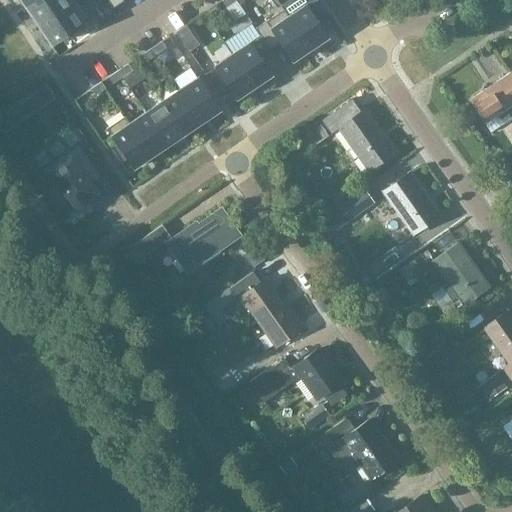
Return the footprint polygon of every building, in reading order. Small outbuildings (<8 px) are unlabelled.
[(19,0),(27,11),(42,0),(19,0)] [(38,27),(78,1),(77,0),(42,0),(27,11),(38,27)] [(122,0),(106,0),(112,8),(123,1),(122,0)] [(289,0),(280,6),(282,10),(287,16),(309,49),(327,38),(318,25),(329,18),(325,12),(316,0),(289,0)] [(78,1),(38,27),(50,45),(70,32),(77,44),(98,31),(78,1)] [(309,49),(287,16),(282,10),(255,28),(269,49),(279,42),(292,61),(309,49)] [(251,23),(223,42),(231,54),(253,87),(271,75),(258,56),(269,49),(255,28),(251,23)] [(189,32),(185,25),(175,32),(179,38),(189,32)] [(151,48),(156,54),(165,48),(161,41),(151,48)] [(145,61),(156,54),(151,48),(141,55),(145,61)] [(236,99),(253,87),(231,54),(213,66),(226,85),(235,98),(236,99)] [(117,71),(122,77),(132,71),(127,64),(117,71)] [(190,67),(172,79),(179,89),(201,122),(219,110),(196,77),(190,67)] [(112,84),(122,77),(117,71),(107,77),(112,84)] [(511,76),(509,72),(489,86),(511,118),(511,120),(511,104),(511,103),(511,76)] [(105,89),(100,82),(90,89),(95,95),(105,89)] [(226,85),(216,92),(224,105),(235,98),(226,85)] [(489,86),(469,100),(484,122),(490,132),(511,118),(489,86)] [(162,100),(184,134),(201,122),(179,89),(162,100)] [(349,99),(320,120),(330,134),(339,127),(367,169),(392,151),(363,108),(358,111),(349,99)] [(167,145),(184,134),(162,100),(145,112),(167,145)] [(20,103),(0,116),(0,130),(2,133),(28,115),(20,103)] [(145,112),(128,123),(151,156),(167,145),(145,112)] [(151,156),(128,123),(124,116),(106,128),(117,145),(114,147),(123,161),(126,158),(133,168),(151,156)] [(303,136),(310,147),(326,136),(319,125),(303,136)] [(78,147),(45,169),(57,187),(54,189),(63,202),(66,200),(72,209),(86,200),(85,198),(93,192),(87,183),(97,176),(78,147)] [(382,190),(412,233),(437,216),(407,173),(382,190)] [(362,189),(331,211),(341,225),(371,203),(362,189)] [(161,225),(133,245),(140,254),(142,258),(165,241),(186,271),(228,242),(224,236),(230,232),(225,226),(231,222),(220,206),(218,207),(195,223),(193,221),(169,237),(161,225)] [(457,243),(432,260),(447,282),(441,287),(451,301),(457,297),(463,304),(487,287),(457,243)] [(409,263),(398,270),(406,282),(417,274),(409,263)] [(252,273),(229,288),(236,297),(237,299),(240,297),(273,345),(301,325),(291,311),(288,313),(264,278),(258,282),(252,273)] [(429,304),(438,297),(427,282),(418,289),(429,304)] [(204,306),(218,326),(229,318),(221,307),(236,297),(229,288),(204,306)] [(511,322),(504,311),(483,326),(493,341),(486,346),(494,357),(501,352),(510,366),(504,370),(511,381),(511,322)] [(264,371),(248,383),(261,402),(277,390),(298,376),(314,399),(321,395),(328,406),(343,395),(335,384),(322,365),(326,362),(317,348),(288,369),(281,359),(264,371)] [(477,386),(486,400),(504,388),(495,374),(477,386)] [(312,412),(301,420),(309,430),(328,416),(320,404),(311,410),(312,412)] [(341,438),(369,480),(396,462),(367,420),(353,430),(345,418),(324,433),(332,444),(341,438)] [(294,470),(288,461),(280,467),(285,475),(294,470)] [(429,511),(430,511),(420,497),(397,511),(429,511)] [(349,511),(375,511),(366,499),(349,511)]
